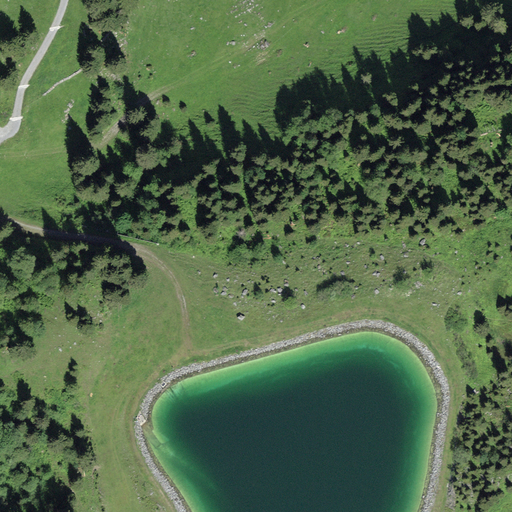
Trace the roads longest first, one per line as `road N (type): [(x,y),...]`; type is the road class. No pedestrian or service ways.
road 1 (track): [(188,368),(187,306),(175,273),(95,239),(0,221)]
road 2 (track): [(0,138),(66,0)]
